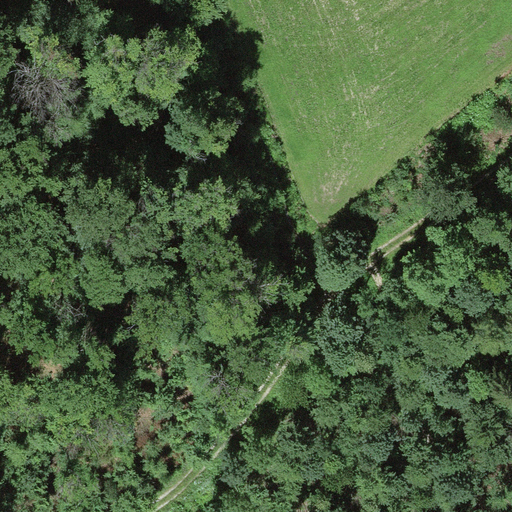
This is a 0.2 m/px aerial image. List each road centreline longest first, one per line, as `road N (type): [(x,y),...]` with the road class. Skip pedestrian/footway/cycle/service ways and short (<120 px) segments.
road 1 (track): [(329,290),(221,445),(187,484),(147,511)]
road 2 (track): [(511,157),(370,256)]
